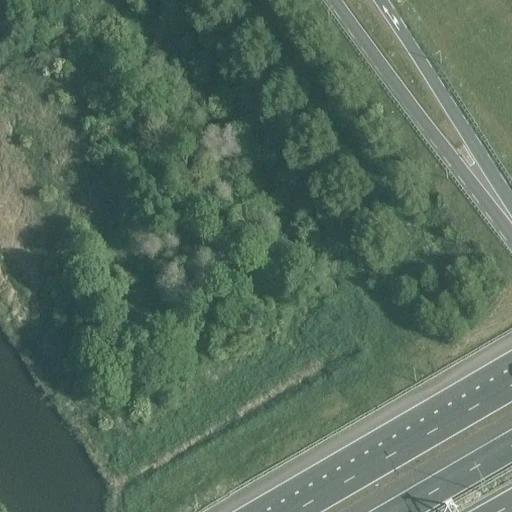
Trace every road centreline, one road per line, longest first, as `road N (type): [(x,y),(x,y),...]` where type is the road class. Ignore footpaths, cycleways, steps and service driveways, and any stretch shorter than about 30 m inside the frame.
road 1 (secondary): [(332,0),(423,124),(511,224)]
road 2 (secondary): [(511,218),(378,0)]
road 3 (motorway): [(511,386),(296,511)]
road 4 (motorway): [(511,446),(399,511)]
